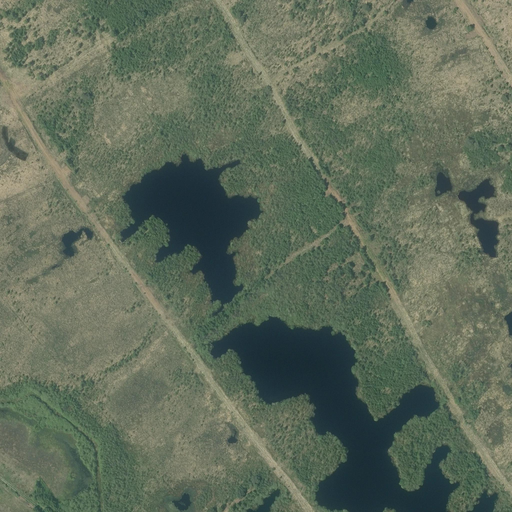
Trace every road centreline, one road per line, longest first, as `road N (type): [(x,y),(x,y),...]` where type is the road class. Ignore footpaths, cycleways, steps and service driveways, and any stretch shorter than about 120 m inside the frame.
road 1 (track): [(511,496),(215,0)]
road 2 (track): [(309,511),(59,171),(0,67)]
road 3 (track): [(185,346),(261,280),(350,222)]
